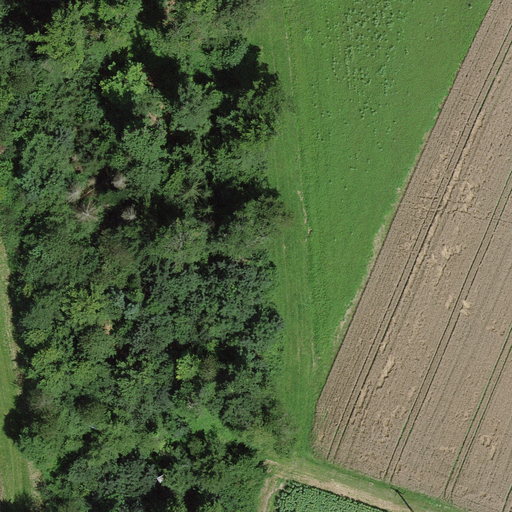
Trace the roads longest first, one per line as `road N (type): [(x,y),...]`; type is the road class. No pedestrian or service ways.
road 1 (track): [(435,511),(285,457)]
road 2 (track): [(9,511),(0,364)]
